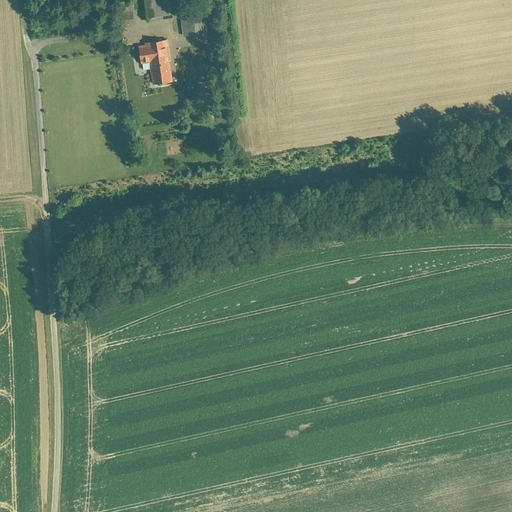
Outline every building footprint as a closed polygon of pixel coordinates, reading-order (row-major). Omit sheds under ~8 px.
[(145,0),(148,21),(182,16),(180,0),(145,0)] [(181,18),(184,36),(208,33),(205,15),(181,18)] [(137,45),(140,65),(152,63),(155,86),(175,83),(169,41),(137,45)] [(178,48),(180,65),(211,61),(209,44),(178,48)] [(196,82),(198,97),(212,95),(210,80),(196,82)]
